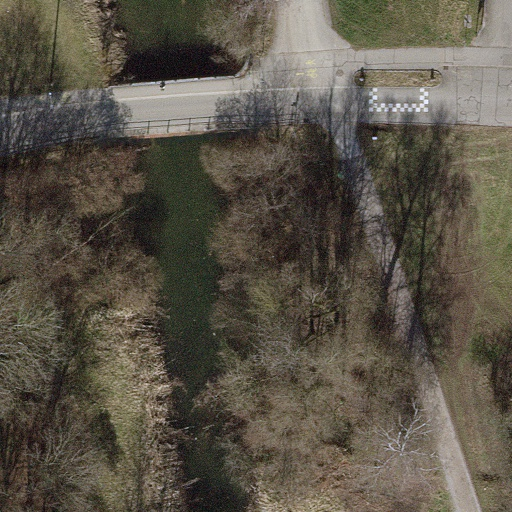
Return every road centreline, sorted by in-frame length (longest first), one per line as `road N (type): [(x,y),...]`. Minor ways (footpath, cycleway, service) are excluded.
road 1 (track): [(467,511),(341,131),(312,106),(298,0)]
road 2 (residential): [(0,136),(255,108),(498,103)]
